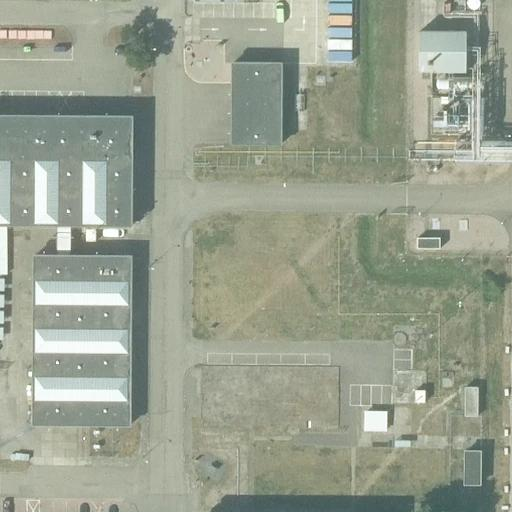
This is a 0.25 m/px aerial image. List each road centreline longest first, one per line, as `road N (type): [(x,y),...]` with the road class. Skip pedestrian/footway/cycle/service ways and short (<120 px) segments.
road 1 (unknown): [(0,79),(83,73),(87,16)]
road 2 (unknown): [(171,17),(282,18),(301,0)]
